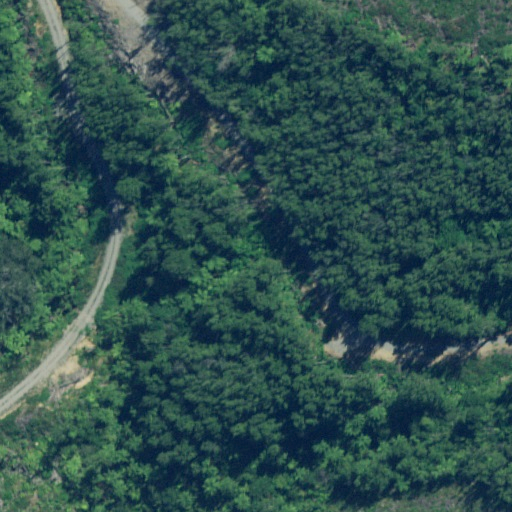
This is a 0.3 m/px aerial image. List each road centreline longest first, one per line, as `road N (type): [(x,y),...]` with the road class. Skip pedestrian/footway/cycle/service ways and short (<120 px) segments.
road 1 (track): [(129,0),(288,213),(344,331),(414,356),(511,340)]
road 2 (track): [(0,407),(36,378),(95,280),(112,195),(44,37),(45,0)]
